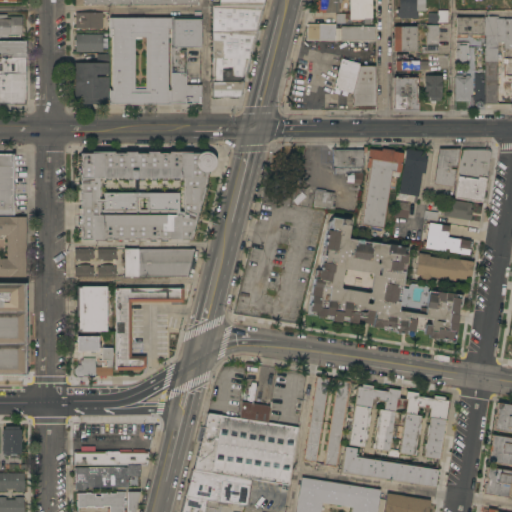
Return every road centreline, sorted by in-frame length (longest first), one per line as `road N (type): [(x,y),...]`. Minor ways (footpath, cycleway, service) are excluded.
road 1 (residential): [(54,511),(50,0)]
road 2 (residential): [(459,511),(511,178)]
road 3 (tertiary): [(317,354),(511,383)]
road 4 (residential): [(388,130),(388,0)]
road 5 (tertiary): [(259,130),(388,130)]
road 6 (tertiary): [(388,130),(511,130)]
road 7 (tertiary): [(199,365),(251,344),(317,354)]
road 8 (secondary): [(259,130),(287,12)]
road 9 (secondary): [(199,365),(136,396),(86,402)]
